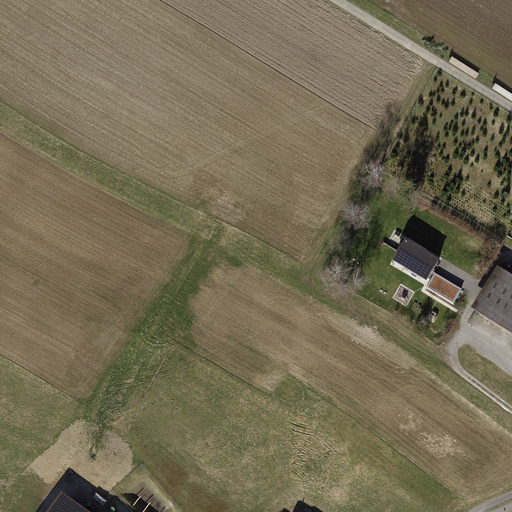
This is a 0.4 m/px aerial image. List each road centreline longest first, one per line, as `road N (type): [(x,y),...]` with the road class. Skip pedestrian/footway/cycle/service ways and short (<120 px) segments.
road 1 (track): [(334,0),(511,111)]
road 2 (track): [(511,365),(478,335),(462,336),(454,358),(511,410)]
